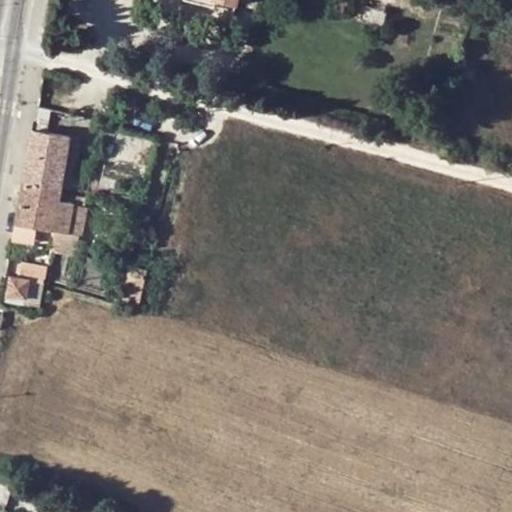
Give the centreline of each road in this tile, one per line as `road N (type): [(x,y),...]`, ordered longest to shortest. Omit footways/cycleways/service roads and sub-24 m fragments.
road 1 (track): [(0,47),(511,184)]
road 2 (secondary): [(1,152),(18,52),(15,0)]
